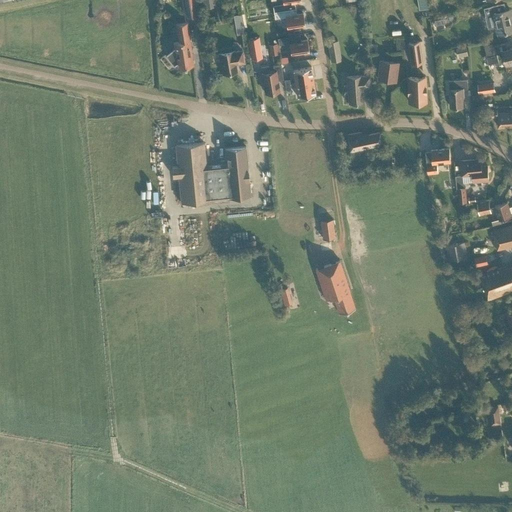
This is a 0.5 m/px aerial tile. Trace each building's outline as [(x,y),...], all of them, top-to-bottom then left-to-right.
[(197,15),(194,0),(185,0),(188,16),(197,15)] [(282,0),(283,3),(272,5),(273,11),(295,8),(294,2),(301,1),(300,0),(282,0)] [(418,0),(419,9),(429,8),(428,0),(418,0)] [(498,34),(511,30),(511,16),(510,9),(506,10),(504,2),(484,7),(486,15),(485,15),(488,28),(496,26),(498,34)] [(295,8),(273,11),(274,18),(285,16),(287,28),(305,25),(303,13),(296,14),(295,8)] [(191,54),(190,48),(192,48),(188,22),(176,23),(178,33),(180,41),(174,42),(175,50),(168,56),(166,54),(174,65),(177,63),(178,67),(194,65),(192,54),(191,54)] [(278,37),(279,44),(289,42),(291,54),(309,51),(308,39),(301,40),(300,34),(299,34),(294,35),(278,37)] [(258,37),(248,39),(251,58),(261,57),(258,37)] [(273,43),(268,44),(270,54),(279,52),(276,38),(273,39),(273,43)] [(408,38),(395,39),(397,49),(409,48),(411,63),(421,61),(418,41),(408,43),(408,38)] [(327,42),(331,62),(341,61),(338,40),(327,42)] [(505,43),(493,46),(492,43),(484,45),(487,56),(489,64),(495,63),(495,65),(502,63),(501,60),(499,61),(499,59),(497,53),(503,52),(506,64),(511,62),(511,47),(506,49),(505,43)] [(466,45),(456,48),(457,51),(457,53),(467,51),(466,45)] [(233,50),(220,53),(223,73),(236,71),(235,63),(244,62),(242,50),(233,52),(233,50)] [(396,82),(399,62),(379,59),(376,80),(396,82)] [(267,65),(261,66),(266,93),(279,90),(277,80),(283,79),(281,64),(273,65),(274,71),(268,72),(267,65)] [(311,67),(293,70),(295,83),(313,80),(311,67)] [(345,92),(344,94),(344,99),(346,100),(348,100),(348,102),(363,101),(362,88),(371,87),(370,76),(361,77),(361,74),(347,75),(347,85),(348,92),(345,92)] [(425,101),(424,76),(408,77),(408,82),(407,82),(407,93),(409,93),(409,102),(414,102),(414,104),(421,103),(420,101),(425,101)] [(464,106),(463,88),(468,87),(467,78),(449,79),(450,107),(464,106)] [(313,80),(295,83),(297,97),(315,94),(313,80)] [(494,82),(478,85),(479,94),(483,93),(492,92),(495,91),(494,82)] [(511,126),(511,112),(498,113),(497,109),(490,110),(490,117),(498,117),(498,127),(511,126)] [(361,131),(348,134),(348,139),(349,150),(382,144),(379,132),(362,135),(361,131)] [(224,147),(226,163),(206,165),(204,141),(176,144),(178,165),(172,166),(173,175),(179,175),(181,201),(209,199),(209,198),(229,196),(229,197),(250,195),(245,146),(224,147)] [(426,151),(427,164),(428,173),(438,172),(437,163),(451,162),(450,148),(431,150),(432,151),(426,151)] [(474,181),(489,180),(488,165),(482,166),(481,159),(461,161),(462,175),(473,174),(474,181)] [(458,187),(459,202),(467,201),(466,186),(458,187)] [(477,203),(479,215),(492,212),(489,201),(477,203)] [(500,220),(511,215),(511,214),(511,212),(509,206),(508,201),(495,205),(500,220)] [(438,232),(446,230),(444,218),(436,219),(438,232)] [(320,221),(323,238),(335,237),(332,219),(320,221)] [(499,248),(511,244),(511,225),(494,230),(499,248)] [(449,260),(467,257),(465,242),(446,245),(449,260)] [(476,266),(488,263),(486,254),(474,257),(476,266)] [(339,313),(355,308),(350,291),(340,260),(315,269),(325,299),(333,297),(339,313)] [(487,299),(511,290),(511,267),(511,268),(511,266),(506,268),(505,266),(479,276),(487,299)] [(287,287),(280,289),(284,305),(291,303),(287,287)] [(491,424),(500,423),(498,406),(489,407),(491,424)] [(467,412),(460,414),(463,422),(466,421),(470,422),(471,419),(469,417),(467,412)] [(457,415),(442,419),(444,426),(459,422),(457,415)]
